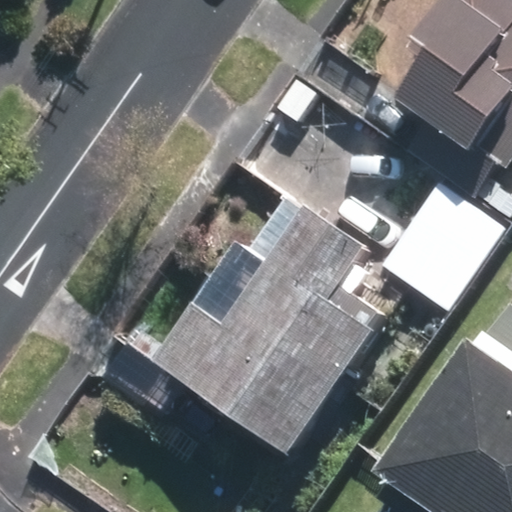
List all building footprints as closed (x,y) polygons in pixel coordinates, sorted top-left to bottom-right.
[(510,176),(511,173),(511,0),(444,0),(407,54),(429,68),(405,103),(432,122),(406,159),(476,207),(502,170),(510,176)] [(302,90),(282,119),(297,130),(318,102),(302,90)] [(506,235),(441,189),(381,273),(447,319),(506,235)] [(511,207),(491,192),(479,208),(503,225),(511,212),(511,207)] [(301,458),(387,334),(381,330),(391,314),(351,287),(377,248),(318,208),(236,326),(205,304),(164,364),(301,458)] [(511,511),(511,310),(487,346),(477,340),(382,475),(435,511),(511,511)] [(128,350),(103,384),(152,419),(176,384),(128,350)]
